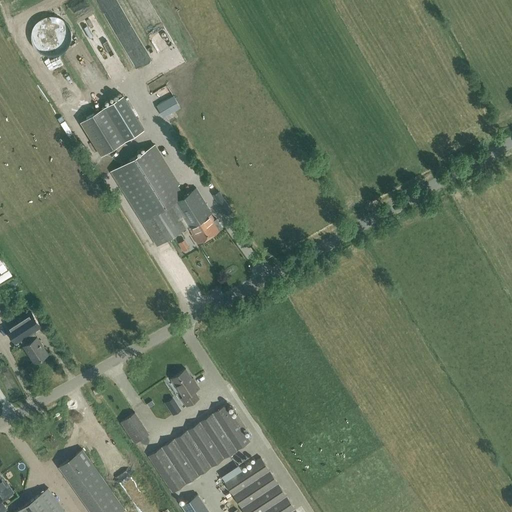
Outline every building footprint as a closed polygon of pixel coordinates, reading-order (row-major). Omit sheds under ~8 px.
[(227,159),(175,73),(149,89),(201,174),(227,159)] [(144,129),(123,95),(105,106),(126,140),(144,129)] [(80,120),(101,155),(126,140),(105,106),(104,105),(80,120)] [(179,183),(156,145),(112,172),(157,244),(187,226),(172,202),(182,197),(175,186),(179,183)] [(213,221),(209,215),(212,213),(196,188),(182,197),(172,202),(187,226),(192,234),(191,234),(197,243),(222,228),(216,218),(213,221)] [(232,210),(223,197),(217,201),(226,214),(232,210)] [(32,312),(6,328),(15,342),(20,339),(33,330),(40,325),(32,312)] [(33,330),(20,339),(24,345),(34,362),(48,353),(37,337),(33,330)] [(120,397),(123,395),(130,407),(139,402),(119,367),(106,374),(120,397)] [(194,382),(186,368),(171,378),(184,397),(181,399),(186,406),(199,398),(195,390),(199,387),(195,381),(194,382)] [(164,403),(170,411),(178,405),(172,397),(164,403)] [(233,417),(225,405),(148,455),(173,492),(249,441),(242,430),(245,428),(237,415),(233,417)] [(178,405),(170,411),(172,415),(181,410),(178,405)] [(135,442),(149,433),(135,412),(121,421),(135,442)] [(118,511),(124,508),(83,449),(59,466),(92,511),(118,511)] [(296,511),(260,457),(224,481),(244,511),(296,511)] [(0,474),(0,511),(1,511),(7,509),(0,500),(13,491),(7,482),(6,483),(0,474)] [(15,511),(65,511),(49,488),(15,511)] [(209,511),(198,494),(181,505),(185,511),(209,511)]
